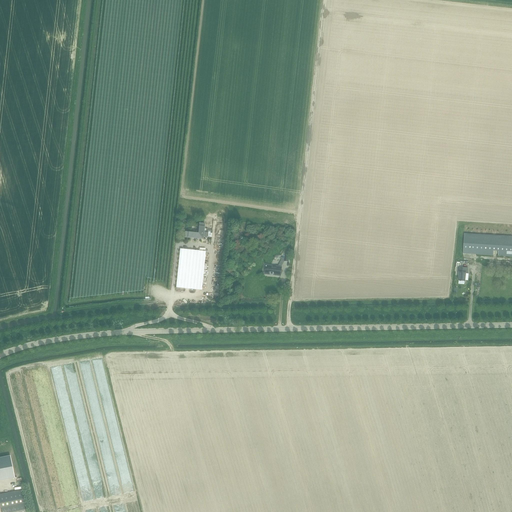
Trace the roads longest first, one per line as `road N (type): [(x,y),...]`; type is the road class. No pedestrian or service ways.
road 1 (tertiary): [(0,355),(138,332),(511,325)]
road 2 (track): [(287,329),(322,0)]
